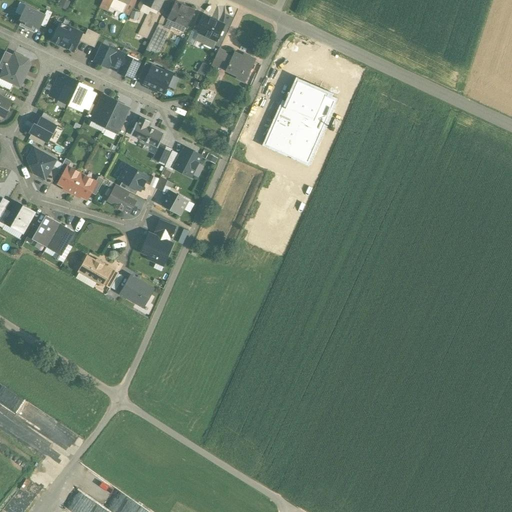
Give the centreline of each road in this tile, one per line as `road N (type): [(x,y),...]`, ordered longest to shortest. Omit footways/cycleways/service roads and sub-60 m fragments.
road 1 (track): [(121,400),(284,21)]
road 2 (tertiary): [(511,126),(239,0)]
road 3 (residential): [(15,159),(39,202),(136,229)]
road 4 (track): [(0,321),(121,400)]
road 5 (track): [(34,511),(121,400)]
road 6 (residential): [(51,55),(173,113)]
